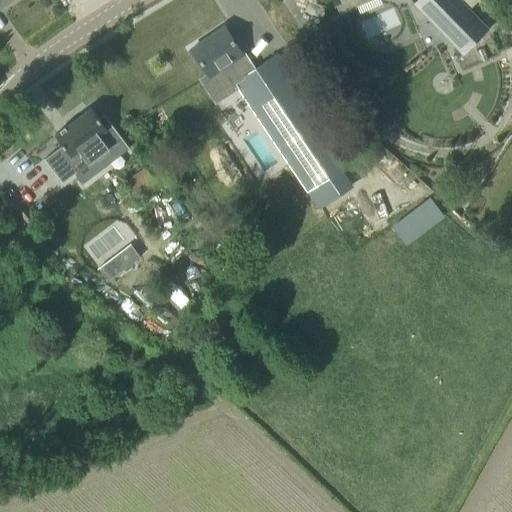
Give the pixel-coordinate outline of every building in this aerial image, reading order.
[(333,0),(339,14),(355,7),(353,0),(333,0)] [(489,29),(460,0),(416,0),(415,2),(465,53),(489,29)] [(225,27),(192,49),(210,75),(231,61),(242,78),(236,82),(319,207),(345,189),(334,173),(349,163),(277,55),(253,70),(242,54),(243,53),(225,27)] [(62,183),(88,163),(89,164),(122,139),(104,115),(99,118),(91,108),(80,116),(55,135),(63,145),(44,159),(62,183)] [(125,180),(139,199),(158,185),(145,166),(125,180)] [(95,219),(87,237),(95,240),(91,251),(112,260),(124,231),(95,219)] [(458,222),(443,238),(466,259),(481,243),(458,222)]
